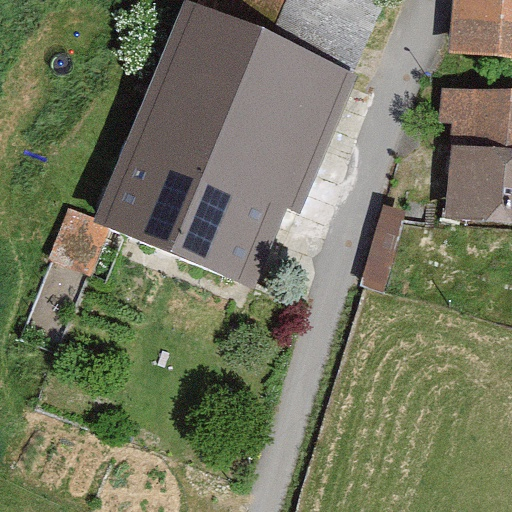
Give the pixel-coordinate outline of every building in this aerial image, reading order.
[(511,0),(454,0),(448,68),(511,73),(511,0)] [(360,81),(191,15),(106,229),(262,291),(295,208),(307,213),(360,81)] [(511,98),(449,91),(437,223),(511,229),(511,98)] [(383,189),(358,286),(382,294),(401,224),(420,225),(425,201),(383,189)] [(95,268),(105,238),(62,224),(53,254),(95,268)]
